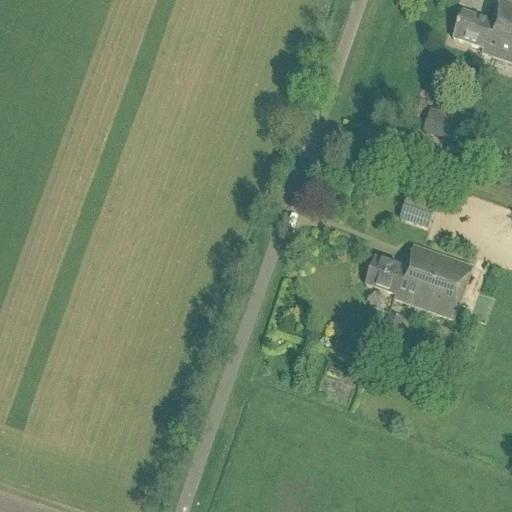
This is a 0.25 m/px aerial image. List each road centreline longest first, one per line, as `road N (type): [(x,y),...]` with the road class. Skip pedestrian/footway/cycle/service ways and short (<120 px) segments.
road 1 (unclassified): [(181,511),(361,0)]
road 2 (track): [(311,141),(511,211)]
